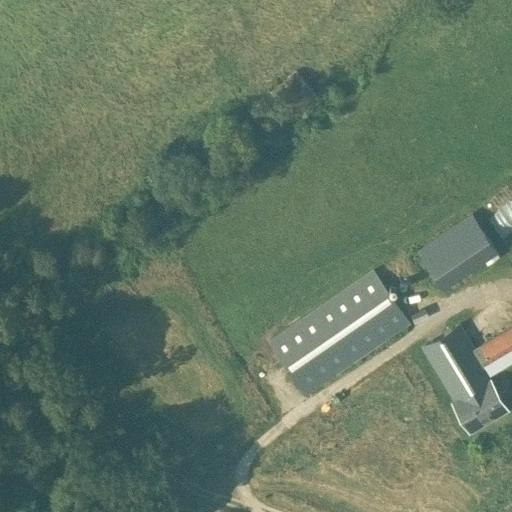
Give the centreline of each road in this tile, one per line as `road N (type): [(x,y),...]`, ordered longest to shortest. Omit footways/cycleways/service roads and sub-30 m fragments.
road 1 (track): [(252,506),(242,476),(259,450),(466,301),(511,281)]
road 2 (track): [(252,506),(215,500),(177,478),(0,287)]
